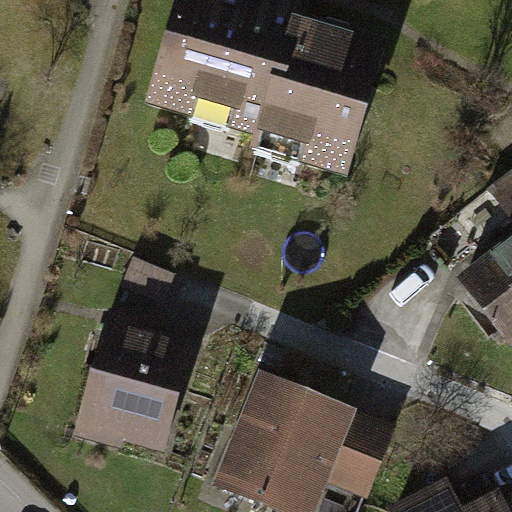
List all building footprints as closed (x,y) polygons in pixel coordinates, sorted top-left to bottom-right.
[(388,41),(260,0),(178,0),(144,108),(346,172),(388,41)] [(511,338),(511,239),(458,278),(505,343),(511,338)] [(138,256),(131,287),(173,297),(180,266),(138,256)] [(193,340),(105,315),(72,434),(159,458),(193,340)] [(400,430),(257,376),(213,491),(262,511),(317,511),(328,486),(367,500),(400,430)] [(446,480),(385,511),(384,511),(506,511),(498,495),(462,511),(446,480)]
